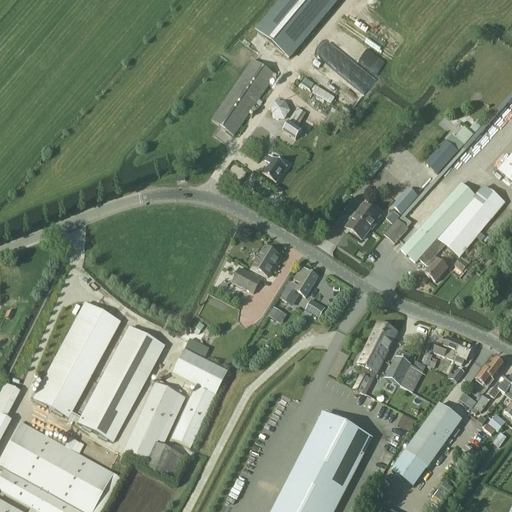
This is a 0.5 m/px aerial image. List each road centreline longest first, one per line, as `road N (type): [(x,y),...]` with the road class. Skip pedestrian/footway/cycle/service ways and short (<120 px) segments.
road 1 (unclassified): [(511,356),(368,290),(203,195),(126,201),(0,251)]
road 2 (track): [(203,195),(347,0)]
road 3 (track): [(186,511),(247,390),(305,343),(337,340)]
